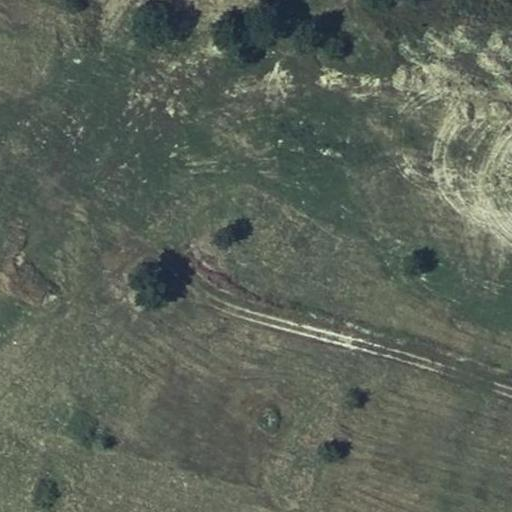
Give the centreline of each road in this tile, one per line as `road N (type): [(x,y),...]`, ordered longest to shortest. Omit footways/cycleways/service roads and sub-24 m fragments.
road 1 (track): [(511,393),(191,298),(186,273),(163,242),(117,239),(0,174)]
road 2 (track): [(117,239),(111,267),(127,299),(159,311),(191,298)]
